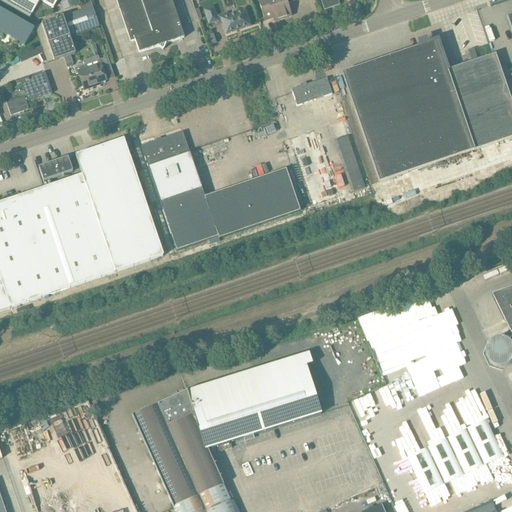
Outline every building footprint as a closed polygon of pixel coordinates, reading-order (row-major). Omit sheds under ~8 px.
[(6,0),(32,14),(40,0),(53,8),(57,0),(6,0)] [(64,10),(74,6),(71,0),(68,0),(61,3),(64,10)] [(184,38),(170,0),(116,0),(130,42),(135,40),(139,53),(157,47),(163,50),(166,44),(184,38)] [(267,0),(259,0),(258,1),(265,21),(273,19),(274,22),(291,17),(286,3),(288,3),(289,4),(299,0),(267,0)] [(321,0),(325,9),(338,5),(336,0),(321,0)] [(92,8),(56,20),(41,25),(47,45),(53,62),(74,55),(69,38),(98,28),(92,8)] [(216,17),(213,8),(204,11),(209,24),(221,20),(226,34),(250,26),(245,11),(228,17),(227,13),(216,17)] [(0,32),(16,42),(24,47),(26,52),(41,47),(34,30),(26,25),(0,9),(0,32)] [(447,71),(437,42),(342,74),(379,183),(511,137),(511,104),(495,55),(447,71)] [(42,47),(19,57),(21,63),(44,53),(42,47)] [(474,49),(467,51),(471,62),(478,60),(474,49)] [(12,52),(6,54),(9,60),(15,58),(19,56),(17,53),(16,50),(12,52)] [(66,69),(70,68),(72,65),(69,57),(63,59),(66,69)] [(84,65),(74,69),(76,75),(77,75),(78,74),(83,91),(94,87),(93,85),(106,81),(102,70),(111,68),(107,58),(99,61),(100,64),(85,69),(84,66),(84,65)] [(51,94),(45,74),(21,82),(26,97),(6,103),(10,116),(28,110),(26,102),(51,94)] [(310,102),(313,101),(322,98),(332,95),(327,78),(291,90),(297,107),(310,102)] [(339,93),(336,81),(331,83),(335,94),(339,93)] [(313,101),(310,102),(315,116),(321,114),(325,126),(332,124),(337,140),(347,136),(348,136),(335,97),(332,98),(331,95),(322,98),(313,101)] [(336,198),(314,132),(290,140),(313,206),(336,198)] [(205,198),(183,133),(141,147),(177,252),(218,238),(219,240),(300,212),(286,170),(205,198)] [(75,156),(82,175),(116,273),(164,257),(123,139),(75,156)] [(53,185),(51,186),(49,180),(72,172),(67,158),(38,168),(45,188),(44,188),(0,203),(0,312),(10,309),(115,273),(116,273),(82,175),(53,185)] [(511,288),(495,295),(511,330),(511,288)] [(341,339),(345,353),(355,350),(351,336),(341,339)] [(504,338),(502,338),(500,338),(498,338),(497,339),(495,340),(493,341),(492,342),(491,343),(489,345),(489,346),(488,348),(487,350),(487,352),(487,354),(487,355),(488,357),(488,359),(489,361),(490,362),(492,364),(493,365),(495,366),(496,367),(498,367),(500,368),(502,368),(504,368),(505,367),(507,367),(509,366),(510,365),(511,364),(511,363),(511,341),(509,340),(508,339),(506,338),(504,338)] [(206,451),(208,451),(249,438),(320,415),(308,376),(314,374),(308,355),(187,393),(206,451)] [(224,487),(208,451),(206,451),(187,393),(132,417),(174,510),(224,487)] [(486,421),(406,459),(423,494),(502,456),(486,421)] [(232,450),(230,444),(219,448),(221,453),(232,450)] [(254,474),(249,463),(242,466),(247,477),(254,474)] [(240,511),(235,501),(209,511),(240,511)] [(495,511),(491,502),(468,511),(495,511)]
